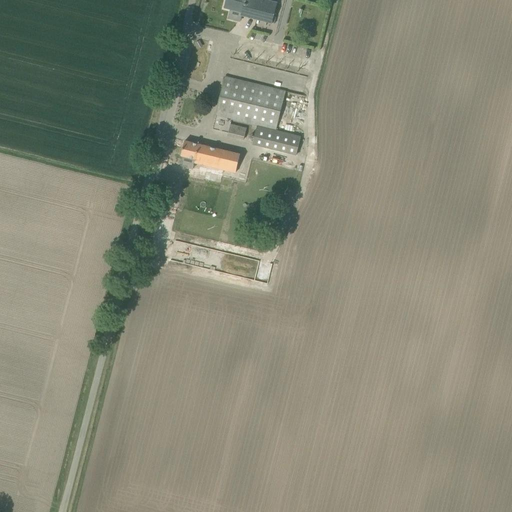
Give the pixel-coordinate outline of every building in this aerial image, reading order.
[(267,0),(226,0),(224,8),(242,13),(241,16),(272,23),(277,3),(267,0)] [(276,129),(285,93),(225,78),(216,115),(276,129)] [(247,129),(240,127),(230,125),(228,135),(244,139),(247,129)] [(296,155),(301,137),(257,126),(252,144),(296,155)] [(236,173),(240,154),(185,141),(181,156),(195,159),(194,163),(236,173)] [(179,221),(182,210),(174,208),(171,220),(179,221)] [(166,260),(187,263),(188,257),(167,253),(166,260)]
